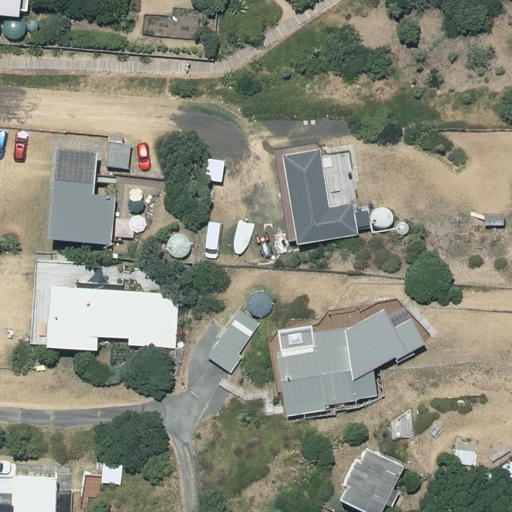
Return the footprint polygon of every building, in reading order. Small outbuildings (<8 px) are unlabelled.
[(127,169),(130,144),(123,144),(124,136),(109,134),(105,167),(127,169)] [(47,236),(110,243),(115,196),(93,193),(98,150),(58,146),(47,236)] [(296,245),(358,236),(353,204),(327,208),(319,151),(282,156),(296,245)] [(368,207),(356,209),(360,229),(371,228),(368,207)] [(180,296),(49,289),(46,346),(94,348),(95,336),(129,338),(129,345),(178,348),(180,296)] [(287,415),(326,410),(326,406),(376,396),(373,371),(424,343),(410,320),(395,329),(384,310),(349,329),(313,334),(313,337),(276,343),(287,415)] [(239,311),(208,357),(220,366),(231,373),(242,357),(238,354),(258,324),(239,311)] [(352,462),(340,487),(345,490),(340,501),(361,511),(381,511),(404,467),(366,448),(358,465),(352,462)] [(477,452),(457,451),(456,464),(476,466),(477,452)] [(105,463),(103,484),(120,485),(122,465),(105,463)] [(71,511),(72,497),(56,497),(56,477),(0,474),(0,511),(71,511)] [(82,496),(100,497),(101,476),(84,474),(82,496)]
